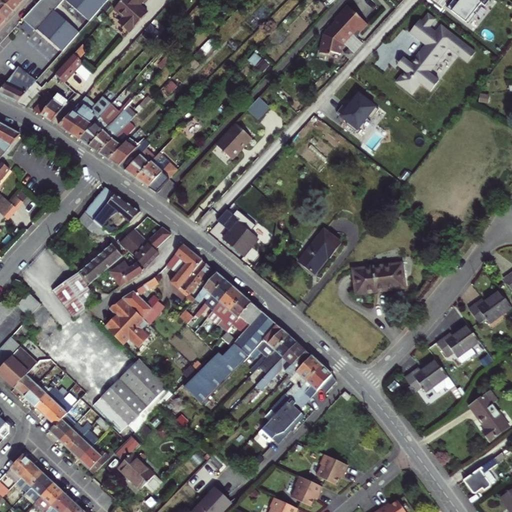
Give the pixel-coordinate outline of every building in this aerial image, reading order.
[(0,0),(0,13),(6,19),(10,14),(13,11),(1,0),(0,0)] [(1,0),(13,11),(18,6),(20,3),(16,0),(1,0)] [(62,52),(106,0),(39,0),(22,19),(62,52)] [(142,2),(143,0),(120,0),(116,5),(126,14),(121,20),(131,28),(149,9),(142,2)] [(456,0),(453,0),(448,8),(469,25),(476,15),(474,13),(482,4),(485,6),(490,0),(461,0),(459,2),(458,1),(456,0)] [(319,53),(329,55),(330,51),(340,53),(342,42),(351,33),(355,28),(358,32),(367,23),(347,5),(334,20),(335,21),(324,33),(319,53)] [(440,81),(430,73),(449,49),(468,63),(476,53),(442,26),(436,33),(430,28),(436,20),(429,14),(422,22),(420,20),(410,33),(426,46),(428,48),(422,55),(420,53),(412,64),(408,61),(401,69),(405,72),(397,83),(412,95),(421,84),(431,92),(440,81)] [(154,42),(156,39),(146,29),(143,33),(154,42)] [(342,42),(352,51),(360,42),(351,33),(342,42)] [(84,62),(81,59),(90,48),(84,42),(78,48),(57,73),(57,74),(66,82),(84,62)] [(426,46),(420,53),(422,55),(428,48),(426,46)] [(248,60),(255,66),(262,59),(255,53),(248,60)] [(401,69),(408,61),(404,58),(398,66),(401,69)] [(20,67),(0,89),(0,93),(28,107),(42,90),(35,83),(37,82),(20,67)] [(165,87),(171,92),(178,85),(172,80),(165,87)] [(35,111),(43,115),(57,97),(50,91),(35,111)] [(136,106),(140,110),(152,98),(147,94),(136,106)] [(260,118),(271,105),(260,94),(248,107),(260,118)] [(87,95),(59,126),(71,134),(97,104),(87,95)] [(342,107),(336,115),(347,124),(345,127),(355,134),(367,119),(370,122),(378,112),(358,96),(346,111),(342,107)] [(57,97),(43,115),(54,122),(69,106),(57,97)] [(80,139),(112,104),(104,97),(97,104),(71,134),(80,139)] [(126,107),(135,116),(138,112),(129,103),(128,105),(126,107)] [(112,104),(80,139),(90,146),(121,112),(112,104)] [(121,112),(90,146),(100,153),(130,120),(135,116),(126,107),(121,112)] [(130,120),(100,153),(110,159),(127,142),(130,138),(128,136),(137,126),(130,120)] [(254,136),(236,120),(217,142),(234,158),(254,136)] [(0,158),(20,134),(5,126),(0,135),(0,158)] [(126,170),(137,177),(156,156),(147,149),(150,145),(146,140),(137,149),(135,151),(139,155),(126,170)] [(127,142),(110,159),(120,166),(135,151),(137,149),(127,142)] [(139,155),(135,151),(120,166),(126,170),(139,155)] [(137,177),(158,192),(179,168),(160,152),(156,156),(137,177)] [(252,184),(239,197),(253,210),(265,196),(252,184)] [(17,206),(26,195),(18,188),(9,199),(17,206)] [(115,194),(106,188),(85,212),(94,221),(115,194)] [(107,225),(106,223),(115,211),(130,222),(141,211),(115,194),(94,221),(103,229),(107,225)] [(0,201),(0,206),(1,207),(9,198),(5,195),(0,201)] [(9,198),(1,207),(0,208),(0,209),(8,217),(17,206),(9,199),(9,198)] [(229,207),(218,219),(231,228),(225,236),(246,253),(259,236),(253,231),(259,224),(239,207),(235,212),(229,207)] [(94,221),(85,212),(81,216),(79,219),(97,236),(108,234),(105,231),(103,229),(94,221)] [(121,241),(128,249),(129,248),(144,268),(159,253),(156,249),(172,234),(163,227),(149,240),(135,228),(121,241)] [(300,260),(306,265),(332,232),(326,227),(300,260)] [(332,258),(345,242),(332,232),(306,265),(316,273),(329,256),(332,258)] [(123,253),(113,242),(80,271),(89,283),(106,268),(123,253)] [(202,259),(184,244),(166,264),(178,274),(170,283),(178,289),(202,259)] [(108,272),(118,287),(142,271),(135,261),(128,253),(125,259),(108,272)] [(189,304),(195,298),(191,294),(204,279),(208,282),(217,272),(203,260),(177,292),(186,299),(186,301),(189,304)] [(406,286),(404,261),(356,266),(358,291),(401,286),(406,286)] [(75,317),(88,307),(98,300),(87,285),(89,283),(80,271),(79,269),(53,289),(75,317)] [(195,297),(200,301),(201,300),(203,301),(205,297),(209,300),(213,295),(226,280),(217,272),(208,282),(195,297)] [(511,273),(503,280),(511,290),(511,273)] [(155,283),(151,279),(143,285),(153,297),(157,293),(152,287),(156,284),(155,283)] [(196,315),(199,318),(209,307),(213,310),(220,302),(234,286),(226,280),(213,295),(209,300),(196,315)] [(208,316),(218,325),(219,324),(220,322),(224,317),(228,313),(230,310),(243,294),(234,286),(220,302),(213,310),(208,316)] [(133,291),(123,297),(151,324),(169,301),(162,296),(151,309),(133,291)] [(492,326),(511,309),(511,307),(500,293),(485,305),(482,302),(477,306),(469,312),(482,327),(489,321),(492,326)] [(23,311),(34,299),(28,294),(17,306),(23,311)] [(225,330),(227,331),(231,326),(252,302),(252,301),(243,294),(230,310),(228,313),(224,317),(220,322),(227,328),(225,330)] [(17,306),(6,296),(1,301),(12,311),(17,306)] [(34,299),(23,311),(29,318),(40,306),(37,302),(34,299)] [(151,324),(125,299),(112,311),(117,316),(107,326),(128,347),(133,342),(143,351),(157,337),(147,327),(151,324)] [(12,311),(1,301),(0,302),(0,308),(8,316),(12,311)] [(262,311),(252,302),(231,326),(241,335),(262,311)] [(40,306),(29,318),(34,322),(32,325),(44,335),(55,323),(49,317),(40,306)] [(184,310),(178,317),(187,325),(188,324),(192,320),(194,318),(184,310)] [(251,355),(278,325),(262,311),(241,335),(237,339),(231,345),(226,351),(221,347),(203,365),(199,370),(183,386),(203,405),(251,355)] [(278,325),(251,355),(255,359),(261,353),(264,356),(249,371),(252,374),(259,367),(265,361),(290,335),(278,325)] [(472,347),(480,340),(468,326),(455,337),(453,335),(445,342),(438,347),(450,360),(456,354),(460,359),(460,358),(465,365),(478,354),(472,347)] [(222,337),(231,345),(237,339),(227,331),(222,337)] [(205,332),(200,337),(204,341),(207,337),(209,335),(205,332)] [(265,361),(259,367),(266,374),(278,362),(297,342),(290,335),(267,358),(265,361)] [(22,345),(12,336),(7,341),(17,350),(19,348),(22,345)] [(17,350),(7,341),(3,346),(12,355),(17,350)] [(278,362),(266,374),(272,380),(284,368),(287,371),(307,350),(297,342),(278,362)] [(0,351),(8,360),(12,355),(3,346),(0,348),(0,351)] [(0,377),(13,391),(29,374),(37,365),(19,348),(17,350),(12,355),(8,360),(3,365),(0,368),(0,377)] [(290,399),(322,363),(307,350),(287,371),(292,376),(294,377),(292,379),(296,383),(285,394),(290,399)] [(0,361),(3,365),(8,360),(0,351),(0,361)] [(491,359),(488,355),(481,360),(485,364),(491,359)] [(128,426),(136,434),(163,407),(175,394),(141,361),(96,406),(122,432),(128,426)] [(194,365),(199,370),(203,365),(199,361),(194,365)] [(450,389),(454,386),(434,361),(420,372),(417,369),(410,375),(404,380),(415,393),(421,387),(427,394),(433,388),(438,394),(446,387),(447,389),(450,389)] [(338,382),(334,374),(322,363),(290,399),(295,403),(301,408),(319,387),(327,394),(338,382)] [(23,400),(39,383),(29,374),(13,391),(23,400)] [(255,385),(261,391),(272,380),(266,374),(255,385)] [(396,381),(388,388),(392,393),(400,387),(396,381)] [(23,400),(33,410),(49,393),(39,383),(23,400)] [(33,410),(42,419),(62,399),(52,390),(49,393),(33,410)] [(498,400),(492,391),(471,405),(486,428),(484,429),(491,440),(510,427),(494,402),(498,400)] [(346,392),(342,396),(348,402),(352,398),(346,392)] [(271,409),(276,413),(290,399),(285,394),(271,409)] [(66,395),(62,399),(69,407),(73,402),(66,395)] [(53,430),(64,418),(72,410),(69,407),(62,399),(42,419),(53,430)] [(295,403),(290,399),(276,413),(258,432),(269,442),(272,439),(277,444),(304,416),(293,405),(295,403)] [(49,434),(58,444),(74,428),(64,418),(53,430),(49,434)] [(110,429),(99,419),(95,424),(105,434),(110,429)] [(58,444),(67,453),(84,436),(90,428),(84,423),(78,429),(75,426),(74,428),(58,444)] [(77,463),(94,446),(84,436),(67,453),(77,463)] [(163,481),(158,476),(135,453),(143,445),(133,436),(130,439),(117,453),(126,462),(124,464),(147,487),(152,492),(163,481)] [(77,463),(87,472),(103,455),(94,446),(77,463)] [(18,478),(36,459),(26,449),(25,449),(12,464),(17,469),(13,473),(18,478)] [(506,449),(497,455),(501,459),(509,453),(506,449)] [(343,478),(349,465),(325,455),(321,465),(323,465),(319,476),(337,484),(340,476),(343,478)] [(501,459),(497,455),(465,478),(476,493),(485,487),(487,490),(491,487),(492,484),(491,483),(497,479),(490,469),(502,460),(501,459)] [(18,478),(29,488),(46,470),(36,459),(18,478)] [(8,468),(13,473),(17,469),(12,464),(8,468)] [(121,467),(144,490),(147,487),(124,464),(121,467)] [(511,467),(502,475),(506,481),(511,476),(511,467)] [(34,503),(37,500),(56,479),(46,470),(29,488),(24,493),(34,503)] [(0,476),(0,487),(5,492),(11,486),(1,476),(0,476)] [(319,499),(324,488),(302,477),(298,486),(299,486),(294,498),(313,506),(316,498),(319,499)] [(37,500),(47,509),(66,489),(56,479),(37,500)] [(49,511),(64,511),(76,499),(66,489),(47,509),(49,511)] [(216,489),(195,511),(222,511),(231,503),(216,489)] [(511,491),(503,498),(511,511),(511,491)] [(298,511),(300,509),(276,498),(273,506),(276,507),(273,511),(298,511)] [(83,511),(86,509),(76,499),(64,511),(83,511)]
